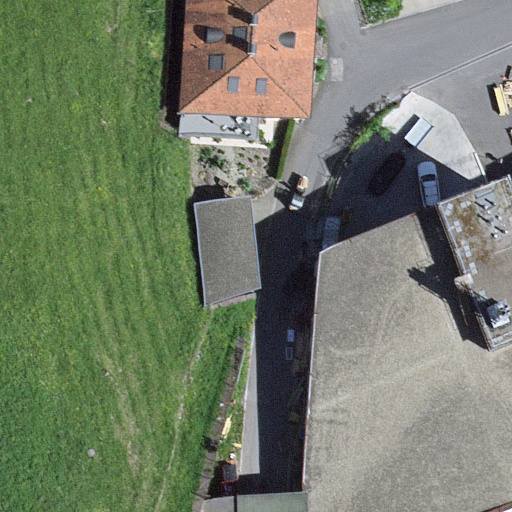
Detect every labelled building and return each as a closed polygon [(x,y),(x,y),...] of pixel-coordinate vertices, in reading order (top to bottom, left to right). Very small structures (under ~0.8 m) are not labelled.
[(183,0),(178,124),(303,130),(309,0),(183,0)] [(511,216),(501,187),(425,216),(481,364),(511,352),(511,216)] [(247,200),(196,208),(204,307),(257,290),(247,200)] [(511,511),(511,352),(481,364),(425,216),(313,261),(298,499),(296,511),(511,511)] [(296,511),(298,499),(234,500),(234,511),(296,511)] [(200,511),(234,511),(234,500),(203,503),(200,511)]
